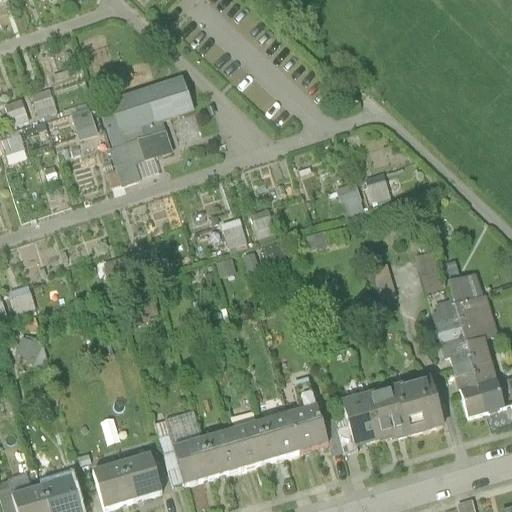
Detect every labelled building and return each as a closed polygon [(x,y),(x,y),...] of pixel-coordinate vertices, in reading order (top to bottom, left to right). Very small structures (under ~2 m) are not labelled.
[(161,124),(192,114),(182,80),(97,106),(110,150),(164,134),(161,124)] [(10,129),(29,123),(22,101),(3,107),(10,129)] [(90,112),(71,116),(76,143),(96,139),(90,112)] [(19,137),(0,144),(5,159),(24,152),(19,137)] [(170,157),(164,139),(107,157),(119,192),(139,185),(134,169),(170,157)] [(221,227),(227,253),(246,249),(240,222),(221,227)] [(449,227),(433,232),(437,244),(453,240),(449,227)] [(326,250),(323,236),(305,240),(308,254),(326,250)] [(445,295),(433,256),(415,261),(427,300),(445,295)] [(235,277),(231,262),(216,266),(220,281),(235,277)] [(396,301),(387,269),(366,274),(375,307),(396,301)] [(454,306),(455,309),(480,302),(474,279),(449,286),(454,306)] [(17,320),(37,312),(28,288),(7,296),(17,320)] [(486,300),(480,302),(455,309),(466,349),(485,344),(497,341),(486,300)] [(113,313),(100,306),(95,315),(99,317),(97,320),(106,325),(113,313)] [(444,365),(451,363),(450,360),(468,355),(466,349),(455,309),(454,306),(435,311),(437,318),(431,320),(444,365)] [(42,348),(21,339),(14,356),(29,362),(31,357),(37,359),(42,348)] [(492,367),(485,344),(466,349),(468,355),(473,372),(492,367)] [(473,372),(468,355),(450,360),(451,363),(456,383),(474,378),(473,372)] [(504,412),(492,367),(473,372),(474,378),(485,417),(504,412)] [(485,417),(474,378),(456,383),(467,422),(485,417)] [(431,384),(401,393),(415,439),(444,431),(431,384)] [(394,446),(415,439),(401,393),(373,401),(385,443),(393,441),(394,446)] [(356,452),(385,443),(373,401),(344,410),(350,431),(356,452)] [(318,411),(289,419),(300,457),(328,448),(326,440),(318,411)] [(166,424),(166,426),(174,453),(203,444),(194,416),(166,424)] [(232,433),(255,426),(252,418),(230,424),(232,433)] [(289,419),(260,428),(271,465),(300,457),(289,419)] [(172,491),(184,488),(174,453),(166,426),(154,430),(172,491)] [(260,428),(232,436),(242,473),(271,465),(260,428)] [(337,435),(337,436),(344,459),(357,456),(356,452),(350,431),(337,435)] [(232,436),(203,444),(213,482),(242,473),(232,436)] [(333,463),(344,459),(337,436),(326,440),(328,448),(333,463)] [(185,490),(213,482),(203,444),(174,453),(184,488),(185,490)] [(151,459),(122,467),(133,505),(162,497),(151,459)] [(103,511),(109,511),(133,505),(122,467),(93,476),(103,511)] [(15,511),(12,501),(7,483),(0,485),(0,504),(2,511),(15,511)] [(77,511),(69,484),(41,492),(46,511),(77,511)] [(46,511),(41,492),(12,501),(15,511),(46,511)]
